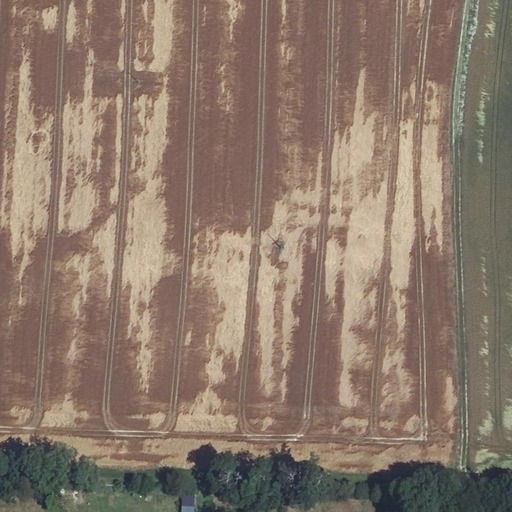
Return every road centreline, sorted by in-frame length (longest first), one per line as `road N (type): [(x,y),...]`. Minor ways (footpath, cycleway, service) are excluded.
road 1 (track): [(511,484),(0,468)]
road 2 (track): [(472,0),(462,82),(466,483)]
